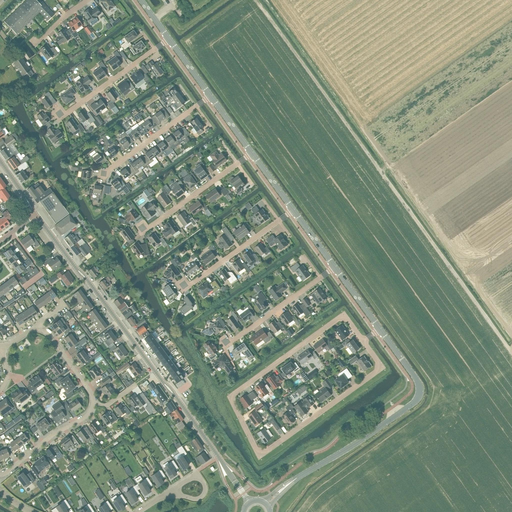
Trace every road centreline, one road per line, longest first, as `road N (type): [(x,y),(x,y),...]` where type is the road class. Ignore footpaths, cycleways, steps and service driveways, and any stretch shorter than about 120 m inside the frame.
road 1 (residential): [(363,340),(337,318),(237,390),(233,403),(255,449),(267,450),(378,363)]
road 2 (tertiary): [(249,501),(33,213)]
road 3 (unclassified): [(267,503),(418,396),(418,382),(379,329)]
